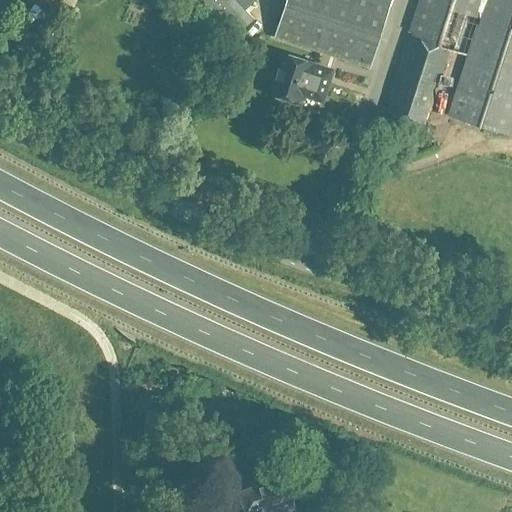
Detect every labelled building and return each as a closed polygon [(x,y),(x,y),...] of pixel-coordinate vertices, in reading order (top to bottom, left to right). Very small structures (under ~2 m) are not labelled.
[(214,0),(195,0),(210,16),(220,6),(214,0)] [(214,0),(220,6),(242,29),(254,18),(245,8),(236,0),(214,0)] [(236,0),(245,8),(254,0),(236,0)] [(370,67),(390,4),(377,0),(285,0),(274,36),(370,67)] [(510,134),(511,128),(511,0),(419,0),(410,30),(416,32),(414,37),(408,35),(393,82),(395,83),(387,111),(425,124),(449,49),(468,55),(449,115),(510,134)] [(323,101),(333,69),(313,63),(314,62),(281,51),(268,92),(277,95),(279,99),(287,102),(291,100),(300,103),(303,95),(323,101)] [(239,493),(234,495),(238,505),(241,504),(244,511),(300,511),(299,509),(296,510),(283,473),(277,475),(274,474),(267,476),(266,479),(256,483),(253,481),(247,484),(246,486),(237,489),(239,493)]
